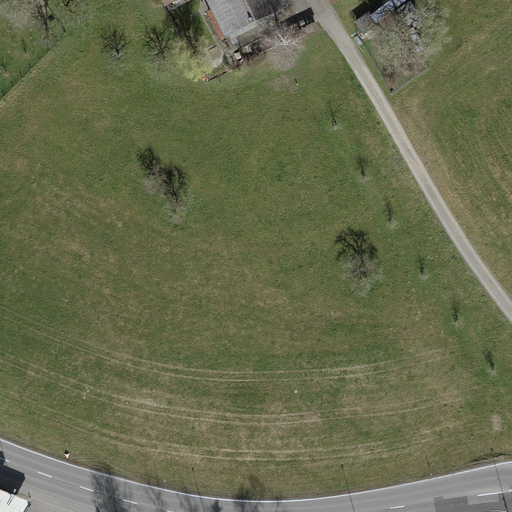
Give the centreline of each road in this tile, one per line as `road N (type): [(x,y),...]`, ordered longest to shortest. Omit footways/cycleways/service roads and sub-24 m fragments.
road 1 (track): [(511,312),(315,0)]
road 2 (secondary): [(0,457),(169,511)]
road 3 (secondary): [(374,511),(511,490)]
